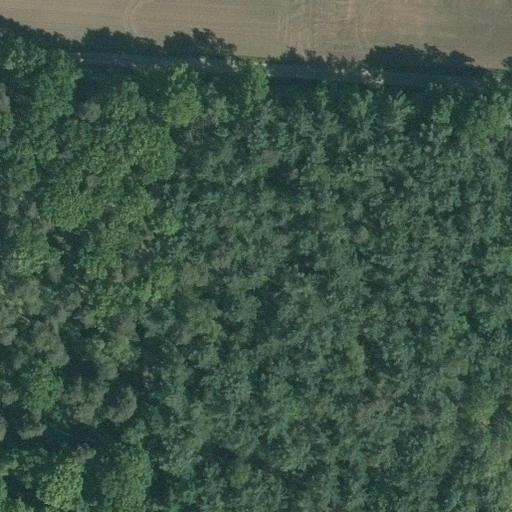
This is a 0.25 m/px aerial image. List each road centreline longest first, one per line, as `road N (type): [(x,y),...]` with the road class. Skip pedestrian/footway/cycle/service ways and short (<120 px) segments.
road 1 (unclassified): [(511,82),(0,46)]
road 2 (track): [(143,511),(150,56)]
